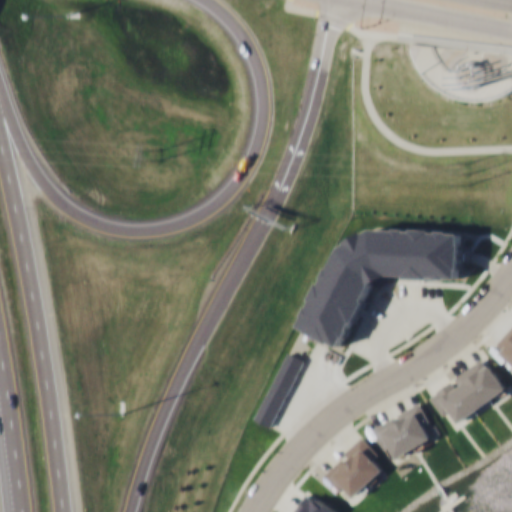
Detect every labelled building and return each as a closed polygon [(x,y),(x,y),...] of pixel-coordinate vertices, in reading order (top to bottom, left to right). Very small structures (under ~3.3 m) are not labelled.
[(511,326),(495,343),(511,360),(511,326)] [(509,389),(487,356),(430,393),(447,419),(456,413),(461,420),(509,389)] [(441,436),(423,400),(370,427),(379,445),(389,440),(398,457),(441,436)] [(324,470),(345,495),(350,490),(355,496),(384,471),(377,463),(384,458),(364,435),(324,470)] [(341,511),(342,511),(313,491),(298,511),(341,511)]
